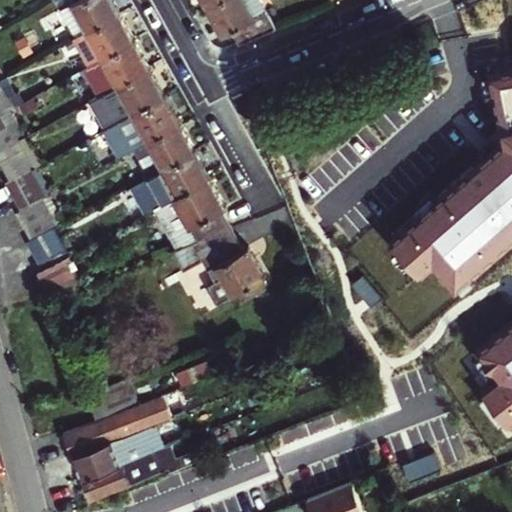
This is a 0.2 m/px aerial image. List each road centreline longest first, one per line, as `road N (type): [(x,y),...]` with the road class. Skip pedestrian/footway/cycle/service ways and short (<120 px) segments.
road 1 (residential): [(205,84),(418,0)]
road 2 (residential): [(268,199),(205,84)]
road 3 (residential): [(32,511),(0,396)]
